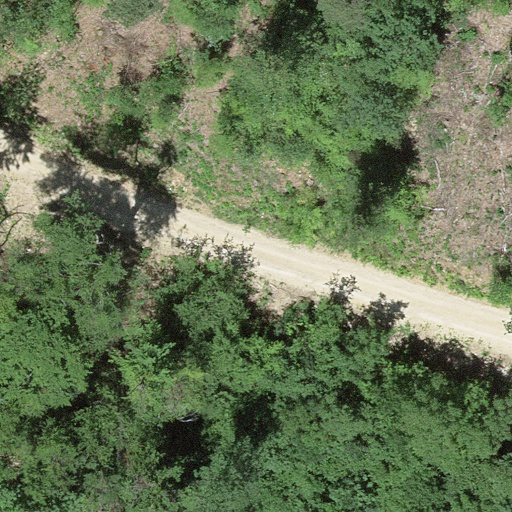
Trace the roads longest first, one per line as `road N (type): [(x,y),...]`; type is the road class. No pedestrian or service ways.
road 1 (track): [(0,149),(147,228),(511,328)]
road 2 (track): [(115,511),(0,426)]
